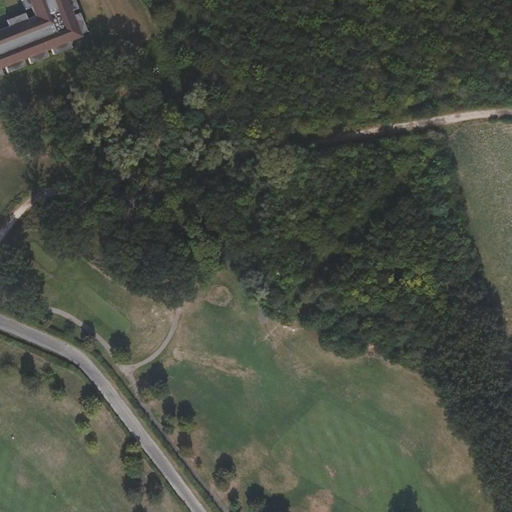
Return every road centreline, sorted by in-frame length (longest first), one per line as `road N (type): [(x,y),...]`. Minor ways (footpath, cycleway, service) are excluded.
road 1 (track): [(0,237),(29,199),(107,172),(486,108),(511,112)]
road 2 (unclassified): [(197,511),(82,364),(0,323)]
